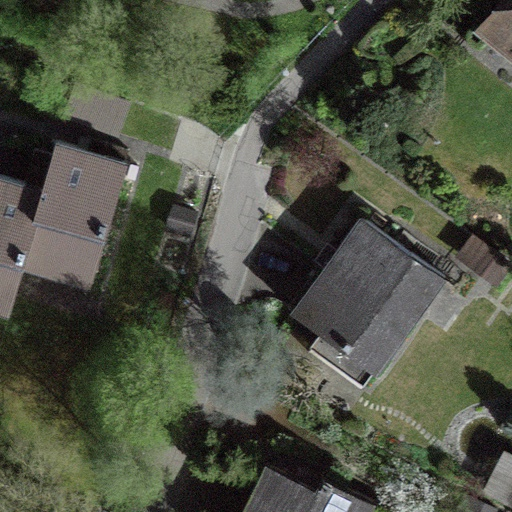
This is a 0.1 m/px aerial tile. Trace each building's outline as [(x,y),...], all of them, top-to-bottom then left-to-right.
[(511,0),(506,0),(484,28),(511,51),(511,0)] [(140,140),(111,130),(105,149),(134,158),(140,140)] [(24,246),(28,247),(94,267),(126,160),(55,139),(42,185),(24,246)] [(24,246),(42,185),(0,172),(0,290),(14,294),(28,247),(24,246)] [(357,216),(288,313),(378,377),(447,280),(357,216)] [(316,486),(266,461),(240,511),(367,511),(374,499),(323,473),(316,486)]
